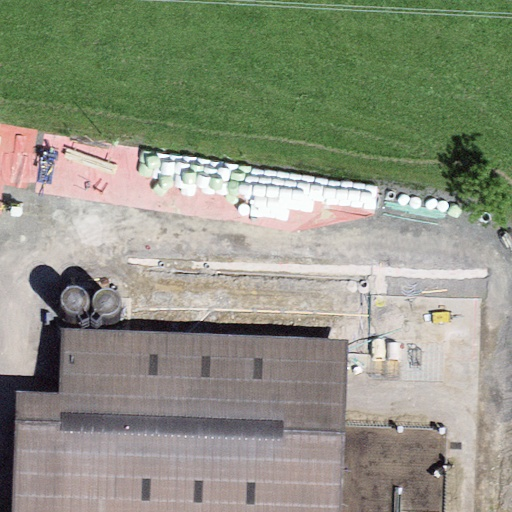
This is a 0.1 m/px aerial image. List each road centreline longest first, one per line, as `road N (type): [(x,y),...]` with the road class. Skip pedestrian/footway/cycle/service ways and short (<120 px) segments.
road 1 (track): [(497,511),(501,304),(478,273),(416,262),(119,260),(0,271)]
road 2 (track): [(0,301),(10,388),(0,428)]
